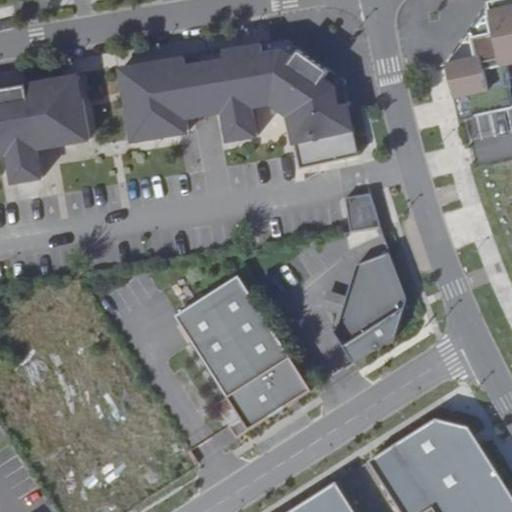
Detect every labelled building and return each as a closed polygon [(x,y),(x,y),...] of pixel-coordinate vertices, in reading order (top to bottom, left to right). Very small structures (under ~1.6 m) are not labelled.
[(454,96),(461,119),(511,108),(511,89),(507,65),(511,63),(511,0),(491,0),(490,0),(448,61),(454,96)] [(288,40),(122,69),(134,141),(188,132),(186,118),(215,113),(219,142),(248,138),(242,108),(261,102),(281,114),(299,168),(359,148),(350,109),(344,74),(288,40)] [(79,76),(0,89),(0,154),(9,153),(14,182),(43,178),(38,148),(90,140),(79,76)] [(382,227),(371,193),(346,197),(352,232),(382,227)] [(390,252),(355,266),(346,300),(334,298),(331,309),(343,312),(339,329),(335,331),(356,363),(398,336),(409,300),(390,252)] [(241,275),(178,316),(242,418),(230,426),(237,438),(313,390),(241,275)] [(324,307),(331,309),(334,298),(327,295),(324,307)] [(511,511),(511,489),(470,423),(438,417),(371,460),(403,511),(428,511),(435,508),(437,511),(511,511)] [(358,511),(338,480),(288,511),(358,511)]
